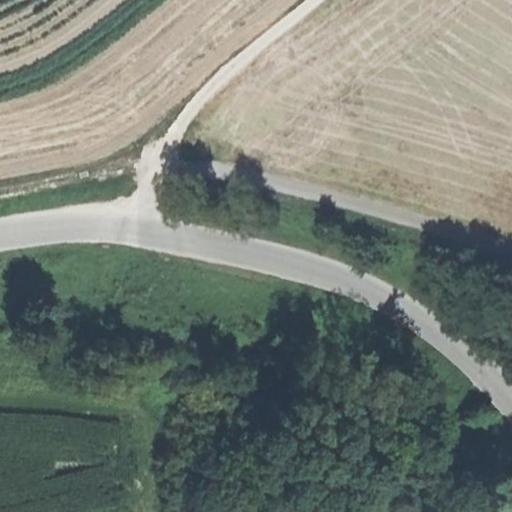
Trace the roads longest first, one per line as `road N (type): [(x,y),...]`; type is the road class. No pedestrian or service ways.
road 1 (unclassified): [(0,236),(141,225),(344,273),(420,314),(511,395)]
road 2 (track): [(167,164),(419,218),(511,250)]
road 3 (track): [(167,164),(227,70),(318,0)]
